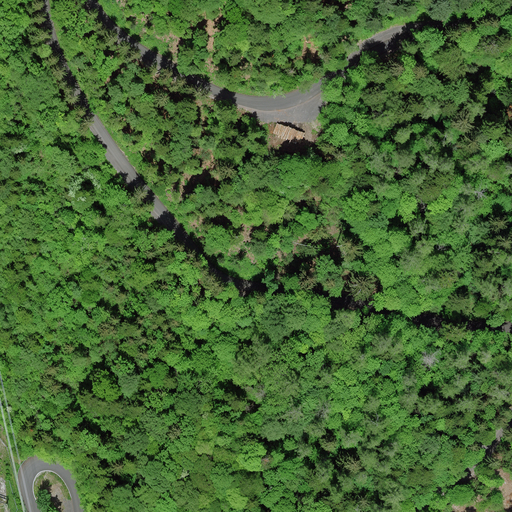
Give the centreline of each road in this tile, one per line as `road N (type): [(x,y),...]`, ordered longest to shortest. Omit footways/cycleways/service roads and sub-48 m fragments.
road 1 (unclassified): [(511,326),(390,314),(216,273),(86,109),(55,48),(44,0)]
road 2 (unclassified): [(91,0),(138,49),(223,93),(267,102),(309,90),(409,37),(511,10)]
road 3 (unclassified): [(404,511),(511,415)]
road 4 (unclassified): [(34,511),(25,472),(40,460),(65,471),(79,511)]
